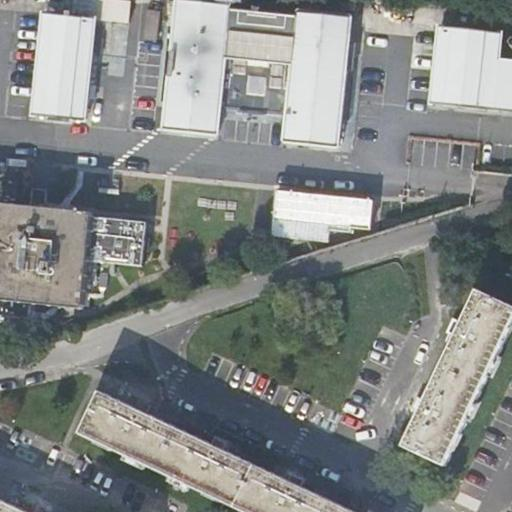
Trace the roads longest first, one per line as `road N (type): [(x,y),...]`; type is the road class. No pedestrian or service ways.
road 1 (residential): [(98,344),(511,208)]
road 2 (residential): [(98,344),(433,511)]
